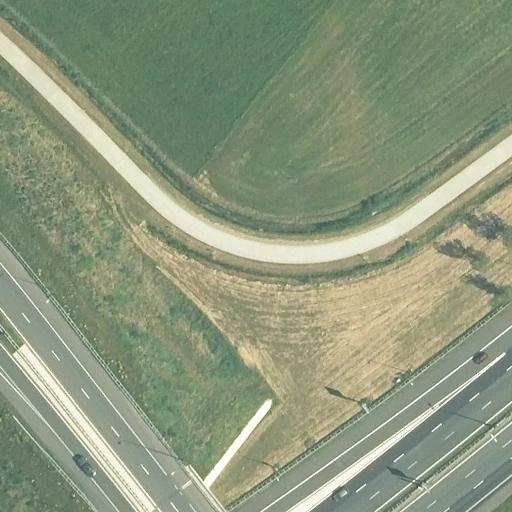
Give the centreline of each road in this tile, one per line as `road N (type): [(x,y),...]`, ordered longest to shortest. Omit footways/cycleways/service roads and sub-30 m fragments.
road 1 (unclassified): [(0,44),(177,218),(252,251),(294,256),(361,245),(511,145)]
road 2 (motorway): [(511,368),(274,511)]
road 3 (motorway): [(167,500),(0,287)]
road 4 (motorway): [(511,368),(328,511)]
road 5 (motorway): [(0,357),(123,511)]
